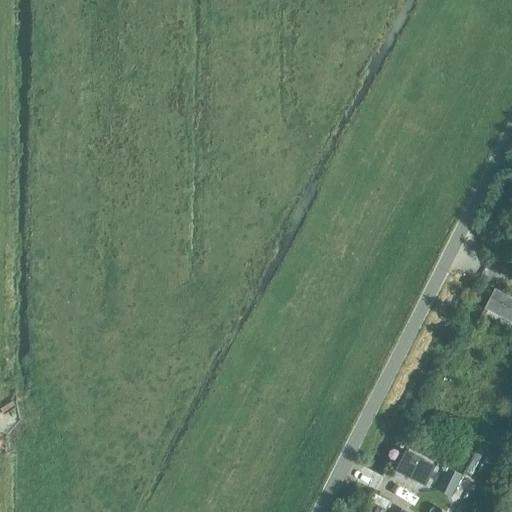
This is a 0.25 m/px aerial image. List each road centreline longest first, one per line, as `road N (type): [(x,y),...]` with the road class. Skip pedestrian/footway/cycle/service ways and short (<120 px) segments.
road 1 (track): [(74,0),(65,359),(82,511)]
road 2 (unclassified): [(327,511),(511,151)]
